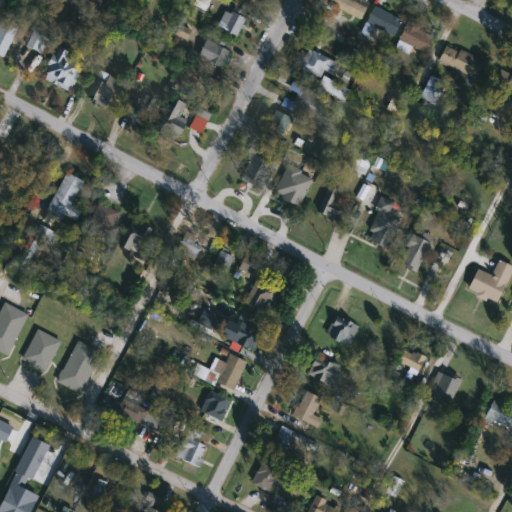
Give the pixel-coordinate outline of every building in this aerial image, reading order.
[(328,5),(330,0),(366,0),(359,18),(328,5)] [(361,32),(374,6),(402,20),(393,36),(372,25),(367,35),(361,32)] [(232,7),(247,20),(233,37),(218,23),(232,7)] [(3,58),(0,56),(0,24),(3,18),(19,26),(3,58)] [(433,37),(426,54),(411,47),(408,54),(395,48),(408,19),(420,24),(418,30),(433,37)] [(230,51),(222,68),(198,58),(206,40),(230,51)] [(41,77),(56,48),(85,62),(70,92),(41,77)] [(344,100),(319,89),(323,80),(298,69),(307,49),(339,63),(332,80),(350,87),(344,100)] [(90,101),(103,72),(118,80),(105,108),(90,101)] [(511,74),(511,104),(500,98),(511,74)] [(446,84),(433,105),(419,96),(432,75),(446,84)] [(332,103),(318,126),(281,105),(285,98),(292,102),(297,94),(290,90),(295,82),(332,103)] [(149,98),(151,112),(138,114),(136,100),(149,98)] [(185,106),(179,117),(186,121),(175,142),(154,130),(171,98),(185,106)] [(286,140),(267,131),(276,111),(295,120),(286,140)] [(311,141),(305,154),(290,146),(296,134),(311,141)] [(239,178),(254,146),(279,158),(263,190),(239,178)] [(48,208),(64,173),(82,181),(70,206),(80,210),(76,220),(48,208)] [(340,205),(333,220),(317,213),(328,187),(337,191),(333,202),(340,205)] [(393,204),(390,212),(401,217),(387,250),(365,241),(382,199),(393,204)] [(106,238),(89,225),(104,205),(121,218),(106,238)] [(150,229),(138,255),(120,247),(133,221),(150,229)] [(398,264),(413,235),(430,243),(415,273),(398,264)] [(177,250),(183,239),(200,248),(193,260),(177,250)] [(202,283),(218,253),(234,261),(217,292),(202,283)] [(258,263),(250,277),(237,269),(245,256),(258,263)] [(511,269),(496,303),(467,290),(476,269),(491,276),(498,261),(511,266),(511,269)] [(284,290),(273,314),(245,302),(256,277),(284,290)] [(27,313),(6,354),(0,350),(0,306),(3,301),(27,313)] [(215,329),(198,322),(203,311),(219,317),(215,329)] [(348,348),(324,335),(336,315),(359,328),(348,348)] [(262,334),(253,352),(230,341),(238,323),(262,334)] [(44,370),(21,358),(36,327),(60,339),(44,370)] [(101,352),(80,392),(56,380),(77,339),(101,352)] [(424,359),(417,375),(396,366),(403,349),(424,359)] [(215,384),(227,354),(246,362),(234,392),(215,384)] [(306,374),(316,356),(339,369),(330,387),(306,374)] [(447,407),(426,398),(438,372),(459,381),(447,407)] [(292,416),(305,391),(320,399),(312,414),(321,419),(316,429),(292,416)] [(220,421),(201,413),(210,392),(230,401),(220,421)] [(115,414),(123,399),(150,412),(142,428),(115,414)] [(511,427),(510,431),(484,418),(493,399),(511,408),(511,427)] [(0,419),(0,438),(4,441),(12,425),(0,419)] [(298,461),(270,446),(281,426),(316,444),(310,455),(303,451),(298,461)] [(0,500),(0,511),(28,511),(38,494),(22,486),(27,476),(30,478),(48,444),(31,435),(13,469),(15,470),(0,500)] [(198,467),(175,457),(185,436),(208,446),(198,467)] [(281,476),(269,492),(253,480),(264,464),(281,476)] [(403,482),(395,497),(387,492),(394,477),(403,482)] [(308,511),(315,496),(338,507),(335,511),(308,511)]
